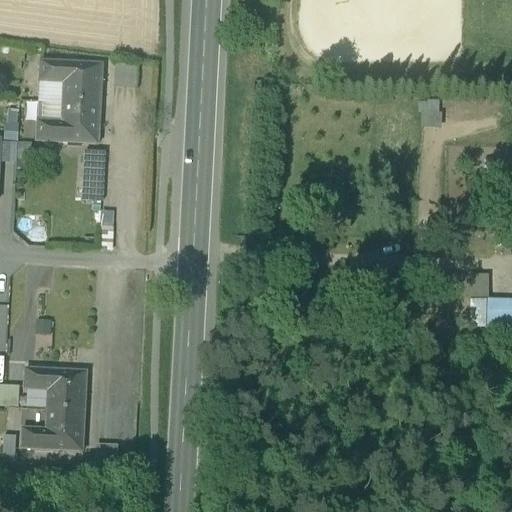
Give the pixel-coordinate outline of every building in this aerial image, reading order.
[(101,68),(40,65),(39,85),(63,86),(62,106),(99,108),(101,68)] [(137,70),(115,69),(114,88),(135,90),(137,70)] [(99,108),(62,106),(61,126),(37,124),(35,145),(97,148),(99,108)] [(104,156),(83,155),(82,179),(103,180),(104,156)] [(98,250),(112,249),(110,213),(97,213),(98,250)] [(511,330),(511,300),(485,300),(486,275),(468,275),(467,330),(511,330)] [(49,335),(49,323),(35,323),(35,334),(49,335)] [(85,376),(24,372),(22,393),(46,394),(45,414),(83,416),(85,376)] [(0,387),(0,407),(17,408),(17,387),(0,387)] [(83,416),(45,414),(44,433),(20,432),(19,452),(81,456),(83,416)] [(14,447),(5,447),(3,463),(13,464),(14,447)]
